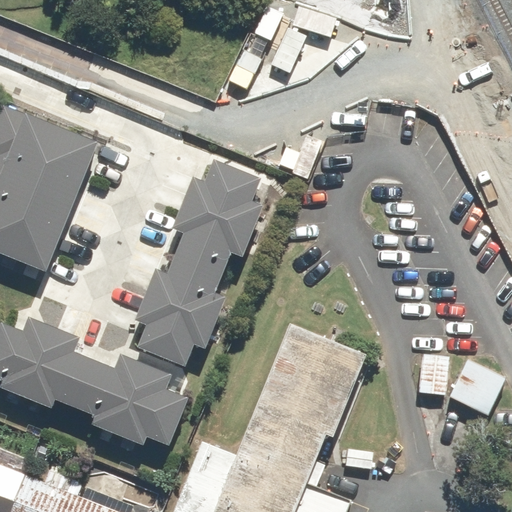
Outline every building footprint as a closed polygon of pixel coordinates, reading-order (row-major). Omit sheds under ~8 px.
[(275,70),(256,118),(250,135),(273,144),(279,127),(305,137),(342,45),(289,24),(271,68),(275,70)] [(3,105),(0,113),(0,253),(49,272),(100,144),(3,105)] [(209,351),(269,206),(260,202),(269,179),(218,158),(207,184),(195,180),(118,367),(78,350),(83,338),(21,313),(14,328),(5,324),(0,335),(0,377),(9,381),(5,390),(56,412),(60,403),(100,419),(97,426),(148,447),(151,439),(174,448),(195,398),(181,392),(200,347),(209,351)] [(349,511),(353,502),(308,488),(364,349),(286,321),(210,511),(349,511)] [(424,354),(422,393),(448,394),(450,355),(424,354)] [(511,376),(472,359),(455,398),(494,415),(511,376)] [(117,511),(0,464),(0,511),(117,511)]
